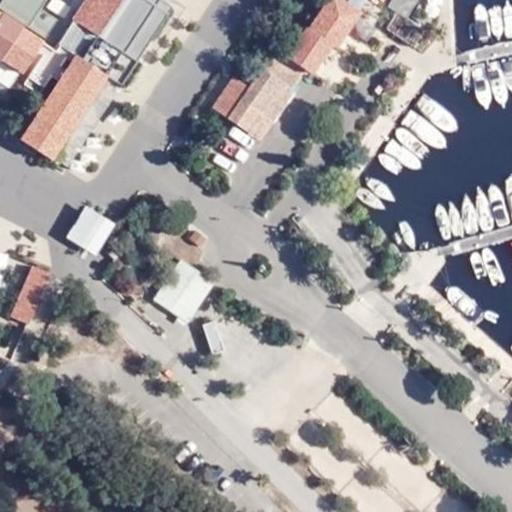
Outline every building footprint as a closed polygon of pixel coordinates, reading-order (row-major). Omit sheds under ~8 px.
[(0,4),(52,40),(64,22),(43,7),(46,0),(1,0),(0,2),(0,4)] [(176,0),(82,0),(53,46),(73,58),(19,141),(48,161),(103,78),(121,87),(176,0)] [(74,0),(49,0),(45,5),(67,20),(79,3),(74,0)] [(307,28),(287,59),(305,71),(310,75),(332,45),(335,48),(360,14),(339,0),(330,0),(311,30),(307,28)] [(0,59),(20,72),(42,42),(0,13),(0,59)] [(305,71),(287,59),(275,51),(263,69),(276,78),(256,110),(274,124),(295,93),(292,90),(305,71)] [(276,78),(263,69),(241,102),(256,110),(276,78)] [(213,110),(231,122),(239,106),(224,95),(213,110)] [(261,141),(274,124),(256,110),(241,102),(239,106),(231,122),(261,141)] [(162,264),(174,271),(181,260),(187,250),(175,243),(162,264)] [(188,322),(214,283),(181,260),(155,301),(188,322)] [(30,324),(50,271),(30,263),(10,316),(30,324)] [(151,290),(148,264),(137,264),(139,292),(151,290)] [(214,322),(202,327),(214,352),(226,347),(214,322)]
